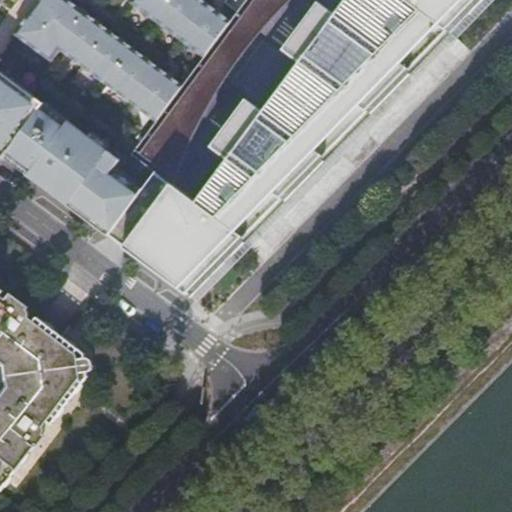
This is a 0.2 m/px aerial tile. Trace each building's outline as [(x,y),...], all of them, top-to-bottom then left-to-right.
[(157,121),(184,85),(69,0),(40,0),(15,34),(51,61),(60,49),(157,121)] [(205,56),(232,21),(203,0),(132,0),(131,2),(205,56)] [(425,62),(447,40),(444,37),(422,60),(425,62)] [(0,154),(108,235),(143,188),(115,168),(121,160),(0,70),(0,154)] [(341,148),(364,125),(360,121),(337,145),(341,148)] [(259,230),(279,210),(276,207),(256,227),(259,230)] [(0,490),(42,436),(45,427),(42,424),(45,420),(51,424),(89,377),(86,354),(0,288),(0,356),(10,364),(13,388),(1,404),(0,403),(0,490)]
